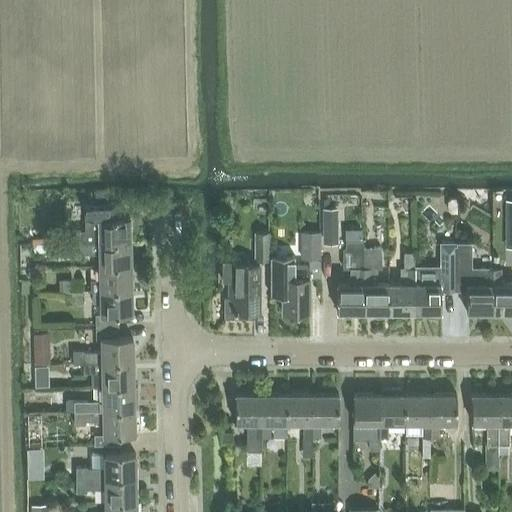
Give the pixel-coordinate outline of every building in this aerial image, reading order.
[(80,230),(70,230),(70,242),(85,242),(130,241),(129,216),(116,217),(115,204),(84,205),(85,232),(80,232),(80,230)] [(323,208),(323,242),(338,242),(337,208),(323,208)] [(255,258),(268,258),(269,231),(255,231),(255,258)] [(301,231),(302,257),(319,257),(319,231),(301,231)] [(337,280),(337,310),(341,310),(341,313),(344,316),(351,316),(353,313),(353,310),(363,310),(363,246),(363,239),(345,239),(345,247),(342,247),(342,268),(350,268),(350,281),(337,280)] [(85,242),(70,242),(70,256),(81,255),(81,254),(99,253),(99,266),(131,265),(130,241),(85,242)] [(413,266),(413,310),(439,310),(439,290),(456,290),(456,242),(439,242),(439,266),(413,266)] [(471,242),(456,242),(456,290),(467,291),(466,313),(493,313),(493,269),(493,267),(471,266),(471,242)] [(363,310),(373,310),(373,314),(376,316),(383,316),(386,314),(386,310),(388,310),(388,281),(377,281),(377,268),(380,268),(380,246),(363,246),(363,310)] [(413,266),(413,247),(403,247),(403,267),(405,267),(405,281),(388,281),(388,310),(413,310),(413,266)] [(295,256),(270,256),(270,295),(282,295),(282,312),(309,312),(309,277),(309,264),(295,264),(295,256)] [(260,265),(236,264),(236,262),(222,262),(223,282),(230,281),(229,299),(225,299),(225,319),(254,319),(254,313),(260,313),(260,265)] [(100,279),(90,279),(91,291),(92,291),(131,290),(131,265),(99,266),(100,279)] [(493,313),(511,313),(511,284),(500,285),(500,269),(493,269),(493,313)] [(81,276),(70,276),(71,290),(81,289),(81,276)] [(81,289),(71,290),(71,302),(82,302),(81,289)] [(131,290),(92,291),(92,302),(100,301),(101,314),(101,315),(118,315),(132,314),(131,290)] [(83,350),(73,350),(73,363),(83,363),(133,361),(132,337),(118,337),(101,337),(101,351),(83,352),(83,350)] [(133,361),(83,363),(83,372),(91,372),(91,387),(102,386),(133,385),(133,361)] [(48,366),(34,366),(35,379),(48,379),(48,366)] [(75,401),(74,401),(74,411),(134,410),(134,398),(138,398),(137,387),(133,387),(133,385),(102,386),(102,401),(75,401)] [(390,394),(379,394),(379,437),(388,437),(388,423),(405,423),(405,394),(402,394),(402,390),(399,388),(392,388),(390,390),(390,394)] [(261,394),(262,437),(269,437),(269,422),(287,422),(287,393),(261,394)] [(314,437),(313,393),(287,393),(287,422),(305,422),(305,437),(314,437)] [(339,393),(313,393),(314,437),(321,437),(321,422),(339,422),(339,393)] [(498,445),(509,444),(509,428),(504,428),(504,422),(511,421),(511,393),(498,394),(498,445)] [(236,423),(248,423),(248,452),(262,451),(262,437),(261,394),(236,394),(236,423)] [(379,394),(354,394),(354,440),(369,440),(369,449),(379,449),(379,437),(379,394)] [(405,423),(424,422),(424,437),(431,437),(431,394),(405,394),(405,423)] [(457,422),(456,394),(431,394),(431,437),(438,437),(438,422),(457,422)] [(498,394),(472,394),(472,422),(493,422),(493,428),(488,428),(488,445),(498,445),(498,394)] [(134,410),(74,411),(74,421),(75,424),(85,423),(85,421),(103,420),(103,434),(103,435),(121,435),(134,434),(134,410)] [(37,427),(26,427),(27,443),(38,443),(37,427)] [(430,437),(422,437),(422,456),(430,456),(430,437)] [(86,466),(75,466),(76,478),(135,477),(135,453),(104,453),(104,467),(86,468),(86,466)] [(135,477),(76,478),(76,491),(87,491),(87,489),(104,489),(105,502),(136,502),(135,477)] [(136,511),(136,502),(105,502),(104,511),(136,511)] [(330,511),(330,502),(312,502),(311,511),(330,511)]
